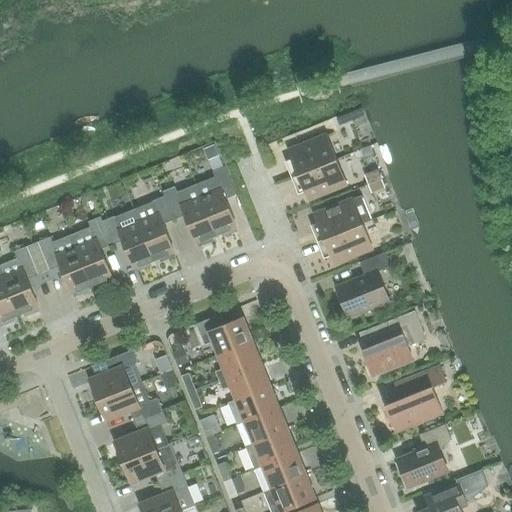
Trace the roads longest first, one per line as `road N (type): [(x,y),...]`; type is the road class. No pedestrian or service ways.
road 1 (residential): [(381,511),(282,259)]
road 2 (residential): [(42,354),(282,259)]
road 3 (residential): [(104,511),(42,354)]
